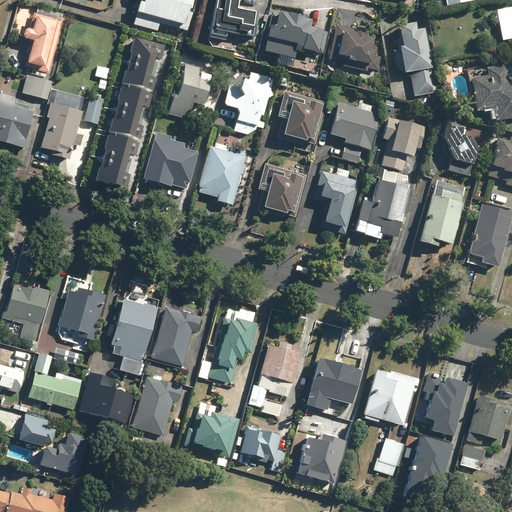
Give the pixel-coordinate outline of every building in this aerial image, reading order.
[(129,0),(126,13),(177,27),(184,0),(129,0)] [(214,0),(209,30),(251,37),(256,14),(232,10),(234,0),(214,0)] [(493,10),(498,41),(511,38),(511,32),(508,7),(493,10)] [(263,41),(319,54),(325,32),(306,28),(308,21),(301,19),(301,17),(279,11),(278,15),(270,13),(263,41)] [(20,67),(45,73),(58,21),(31,14),(26,30),(22,32),(20,36),(23,40),(27,41),(20,67)] [(389,51),(391,69),(400,73),(406,73),(409,96),(432,93),(422,30),(411,31),(410,24),(395,27),(398,50),(389,51)] [(326,60),(374,70),(377,58),(372,57),(376,39),(360,35),(362,29),(352,27),(351,29),(333,25),(326,60)] [(131,39),(119,83),(148,91),(152,77),(144,75),(150,56),(157,58),(160,47),(131,39)] [(275,45),(265,43),(264,54),(294,59),(296,52),(274,48),(275,45)] [(163,114),(184,119),(188,103),(199,106),(205,83),(194,80),(197,68),(181,64),(172,97),(168,96),(163,114)] [(492,121),(511,117),(511,81),(505,82),(502,64),(481,68),(483,76),(465,79),(471,112),(489,109),(492,121)] [(95,76),(108,78),(109,69),(96,67),(95,76)] [(255,116),(257,117),(268,79),(245,72),(242,82),(238,81),(236,87),(225,84),(219,106),(235,110),(229,131),(242,134),(251,131),(255,116)] [(19,94),(44,99),(47,82),(23,76),(19,94)] [(119,87),(106,131),(136,139),(140,125),(132,123),(137,104),(144,106),(147,95),(119,87)] [(298,142),(309,144),(320,102),(279,91),(272,117),(277,118),(271,138),(297,145),(298,142)] [(0,143),(20,149),(30,112),(9,106),(11,98),(0,95),(0,143)] [(79,121),(93,125),(100,100),(86,96),(79,121)] [(47,155),(65,160),(69,144),(76,146),(79,135),(72,133),(78,112),(47,103),(43,117),(45,118),(37,148),(48,151),(47,155)] [(338,144),(364,151),(374,115),(332,103),(323,135),(340,139),(338,144)] [(376,166),(398,171),(402,156),(408,158),(411,148),(414,149),(420,127),(407,123),(407,125),(381,118),(376,138),(383,140),(376,166)] [(444,170),(465,176),(473,147),(468,138),(458,136),(459,132),(453,125),(443,122),(439,138),(448,156),(444,170)] [(183,189),(193,152),(180,149),(181,144),(167,140),(168,137),(152,133),(139,179),(166,187),(167,185),(183,189)] [(106,135),(94,179),(123,187),(127,173),(120,171),(125,152),(132,154),(135,143),(106,135)] [(501,185),(511,187),(511,138),(505,137),(504,141),(493,138),(483,175),(502,181),(501,185)] [(333,156),(352,162),(355,151),(337,146),(335,152),(333,156)] [(212,201),(227,205),(240,156),(205,147),(192,192),(213,198),(212,201)] [(278,214),(289,217),(301,175),(259,164),(252,190),(257,191),(252,211),(277,218),(278,214)] [(314,228),(339,234),(353,180),(315,171),(307,200),(321,203),(314,228)] [(372,232),(393,238),(399,214),(397,214),(404,188),(374,180),(367,204),(358,202),(350,231),(371,236),(372,232)] [(435,241),(448,245),(458,204),(456,203),(458,195),(439,190),(437,197),(428,195),(415,242),(433,247),(435,241)] [(494,268),(508,212),(477,204),(464,254),(478,258),(476,263),(494,268)] [(19,250),(14,270),(29,274),(34,254),(19,250)] [(10,284),(0,318),(19,324),(15,337),(31,342),(45,291),(24,285),(23,288),(10,284)] [(64,291),(55,326),(75,332),(74,336),(89,340),(101,296),(74,288),(72,294),(64,291)] [(119,356),(115,370),(134,375),(153,309),(119,299),(106,343),(110,345),(108,353),(119,356)] [(160,306),(146,358),(178,367),(188,331),(193,333),(197,316),(160,306)] [(219,317),(202,379),(226,386),(233,359),(238,360),(240,351),(246,353),(249,342),(247,341),(252,323),(232,317),(231,321),(219,317)] [(249,384),(244,403),(257,407),(256,411),(275,416),(278,405),(260,399),(263,389),(266,390),(267,384),(286,389),(296,354),(295,353),(297,348),(276,342),(275,348),(264,345),(253,385),(249,384)] [(52,347),(49,358),(67,362),(70,352),(52,347)] [(35,353),(30,371),(43,374),(48,356),(35,353)] [(315,358),(299,415),(316,420),(319,408),(324,410),(327,399),(348,404),(358,370),(342,365),(343,361),(330,358),(328,361),(315,358)] [(0,389),(15,393),(21,370),(0,364),(0,389)] [(373,369),(360,414),(399,425),(413,378),(387,371),(386,373),(373,369)] [(85,371),(74,412),(123,425),(131,396),(108,390),(111,379),(85,371)] [(433,417),(430,428),(450,434),(464,382),(426,371),(421,390),(426,391),(424,398),(427,400),(423,415),(433,417)] [(31,373),(24,399),(69,411),(78,379),(52,372),(51,378),(31,373)] [(142,377),(127,429),(159,438),(169,402),(173,404),(178,387),(142,377)] [(475,396),(462,440),(477,445),(480,436),(496,441),(506,408),(502,407),(503,404),(475,396)] [(184,429),(179,446),(225,459),(236,420),(208,412),(206,417),(193,413),(188,430),(184,429)] [(22,415),(15,440),(39,446),(40,441),(49,444),(52,431),(44,428),(46,421),(22,415)] [(245,426),(233,463),(245,467),(249,455),(267,460),(264,468),(277,472),(283,453),(273,450),(277,436),(245,426)] [(306,437),(297,472),(334,482),(345,440),(320,433),(318,440),(306,437)] [(42,448),(37,465),(73,475),(83,439),(66,434),(63,447),(56,445),(54,451),(42,448)] [(420,434),(402,496),(431,504),(450,442),(420,434)] [(373,457),(369,470),(389,476),(399,444),(381,438),(374,458),(373,457)] [(462,444),(456,464),(475,470),(481,450),(462,444)] [(457,478),(446,506),(461,511),(492,511),(499,495),(457,478)] [(0,491),(0,511),(62,511),(67,498),(51,494),(49,500),(28,494),(29,490),(20,488),(19,493),(9,490),(8,494),(0,491)]
